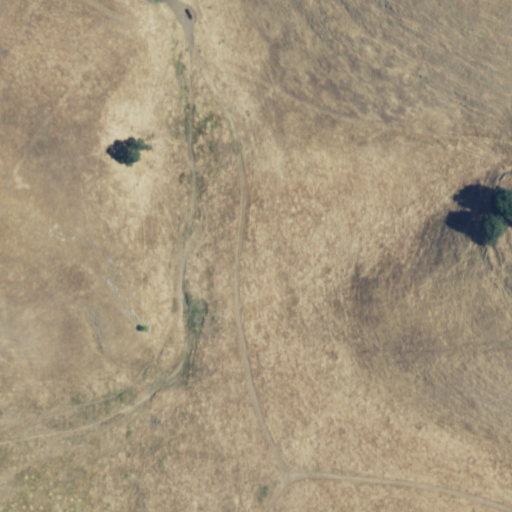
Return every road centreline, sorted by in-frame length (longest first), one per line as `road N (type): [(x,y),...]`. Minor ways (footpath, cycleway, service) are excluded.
road 1 (track): [(278,472),(298,261),(274,135),(277,72),(224,0)]
road 2 (track): [(491,511),(430,492),(290,471),(269,480),(249,511)]
